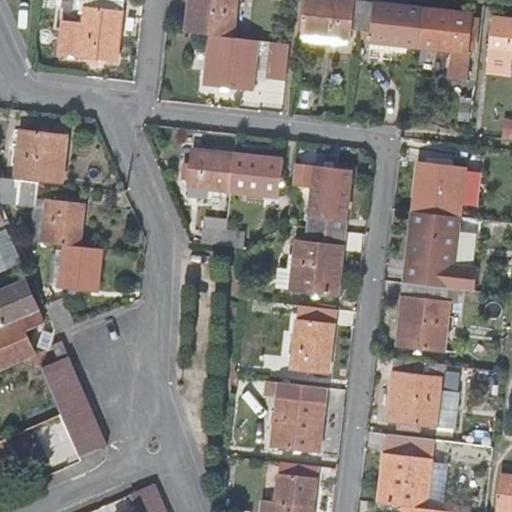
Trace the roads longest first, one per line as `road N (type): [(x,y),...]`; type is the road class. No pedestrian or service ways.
road 1 (residential): [(142,110),(389,141),(347,511)]
road 2 (residential): [(109,101),(165,238),(153,425)]
road 3 (residential): [(0,60),(9,82),(109,101)]
road 4 (residential): [(27,511),(136,458)]
